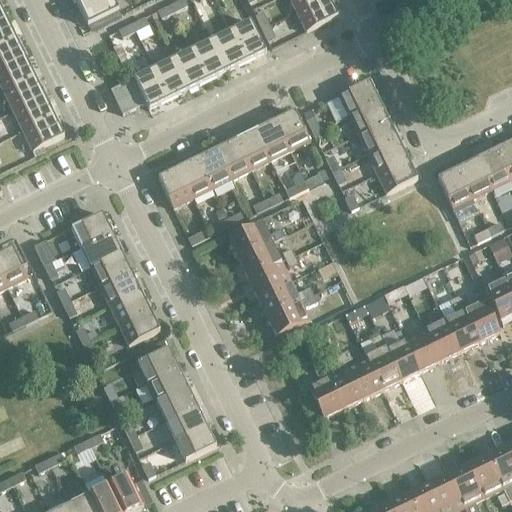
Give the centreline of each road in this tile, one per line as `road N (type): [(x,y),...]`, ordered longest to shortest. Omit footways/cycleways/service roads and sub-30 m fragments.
road 1 (residential): [(266,474),(119,169)]
road 2 (residential): [(119,169),(375,42)]
road 3 (residential): [(296,499),(511,397)]
road 4 (residential): [(375,42),(418,134),(441,139),(511,105)]
road 5 (residential): [(119,169),(35,0)]
road 6 (residential): [(0,225),(119,169)]
